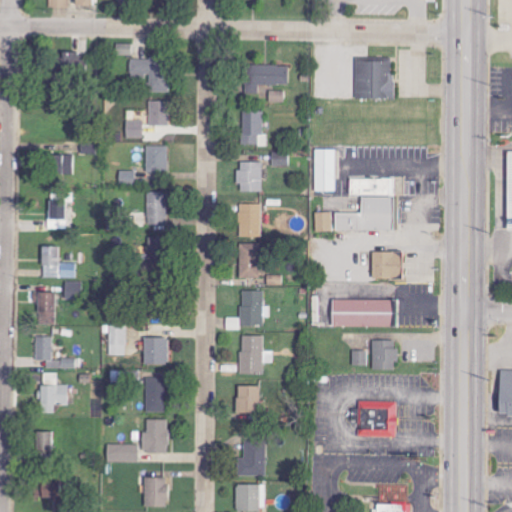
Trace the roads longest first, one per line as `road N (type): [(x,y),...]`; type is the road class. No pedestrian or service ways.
road 1 (residential): [(10,0),(2,511)]
road 2 (primary): [(461,511),(466,0)]
road 3 (residential): [(207,0),(205,511)]
road 4 (residential): [(0,26),(466,29)]
